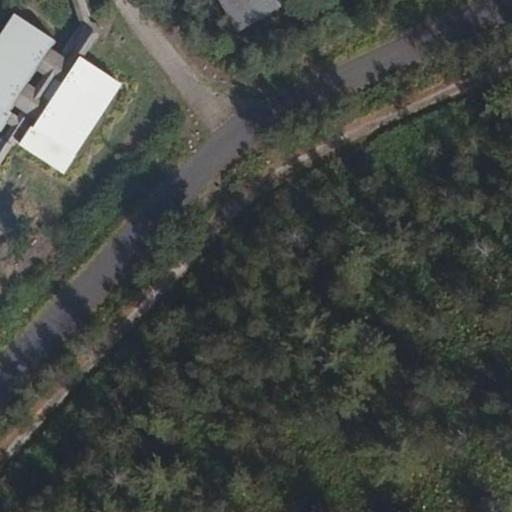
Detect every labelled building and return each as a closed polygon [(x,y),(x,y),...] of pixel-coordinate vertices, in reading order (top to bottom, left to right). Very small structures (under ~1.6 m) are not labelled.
[(72,0),(81,25),(85,24),(90,23),(82,0),(72,0)] [(246,28),(229,0),(221,0),(240,31),(246,28)] [(278,0),(229,0),(246,28),(283,7),(278,0)] [(0,43),(0,55),(23,21),(18,17),(0,43)] [(40,70),(52,52),(57,43),(23,21),(0,55),(0,132),(2,134),(9,123),(14,115),(11,113),(17,105),(29,87),(40,70)] [(85,24),(81,25),(60,57),(52,52),(40,70),(48,76),(38,92),(29,87),(17,105),(26,111),(20,119),(14,115),(9,123),(14,126),(18,129),(22,132),(28,136),(33,128),(26,123),(31,115),(41,122),(53,104),(43,97),(55,80),(65,86),(77,68),(69,63),(67,62),(87,32),(92,24),(90,23),(85,24)] [(69,63),(77,68),(82,59),(84,60),(103,31),(92,24),(87,32),(89,33),(69,63)] [(84,60),(82,59),(77,68),(65,86),(55,80),(43,97),(53,104),(41,122),(36,130),(33,128),(28,136),(21,146),(57,170),(116,81),(84,60)] [(121,85),(116,81),(57,170),(63,174),(121,85)] [(18,129),(14,126),(0,147),(0,165),(22,132),(18,129)]
